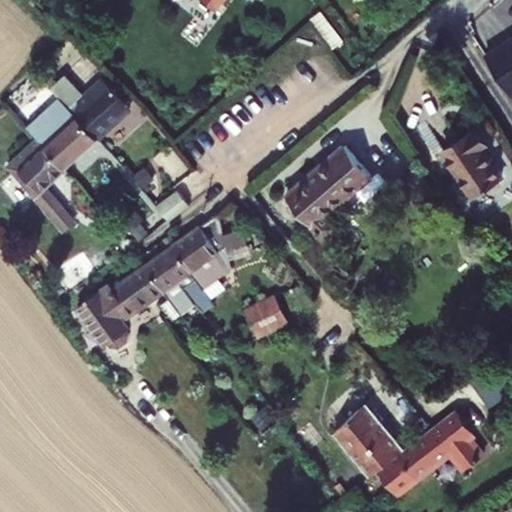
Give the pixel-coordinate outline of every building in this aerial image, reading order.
[(228,0),(229,4),(236,12),(243,12),(243,13),(255,0),(228,0)] [(511,44),(503,51),(511,64),(511,44)] [(64,80),(83,100),(107,129),(138,100),(113,71),(97,86),(78,66),(64,80)] [(83,100),(51,131),(76,159),(107,129),(83,100)] [(493,125),(460,147),(490,193),(511,177),(511,166),(498,146),(504,141),(493,125)] [(51,131),(23,158),(66,204),(76,196),(58,177),(76,159),(51,131)] [(342,211),(389,171),(363,139),(305,191),(339,232),(351,224),(342,211)] [(122,182),(140,166),(128,152),(110,168),(122,182)] [(449,187),(433,165),(410,182),(426,203),(449,187)] [(201,197),(189,182),(167,199),(179,214),(201,197)] [(87,212),(76,196),(66,204),(78,220),(87,212)] [(228,207),(187,236),(206,262),(220,280),(240,265),(234,243),(243,236),(228,207)] [(187,236),(158,257),(176,283),(206,262),(187,236)] [(158,257),(125,280),(145,304),(176,283),(158,257)] [(145,304),(125,280),(121,275),(87,299),(113,338),(116,337),(120,342),(124,343),(129,345),(141,336),(142,327),(139,322),(141,320),(136,311),(145,304)] [(260,333),(293,319),(281,290),(248,303),(260,333)] [(473,374),(496,403),(511,390),(511,378),(495,357),(473,374)] [(364,457),(398,430),(376,395),(343,427),(364,457)] [(463,413),(447,423),(453,433),(469,423),(463,413)] [(450,435),(453,433),(447,423),(436,430),(450,435)] [(469,423),(453,433),(468,454),(478,447),(483,443),(469,423)] [(383,466),(405,451),(410,448),(398,430),(364,457),(375,472),(383,466)] [(436,430),(410,448),(405,451),(425,480),(456,459),(457,461),(468,454),(453,433),(450,435),(436,430)] [(488,462),(478,447),(468,454),(457,461),(467,476),(488,462)] [(425,480),(405,451),(383,466),(401,492),(414,483),(411,479),(419,474),(423,481),(425,480)]
